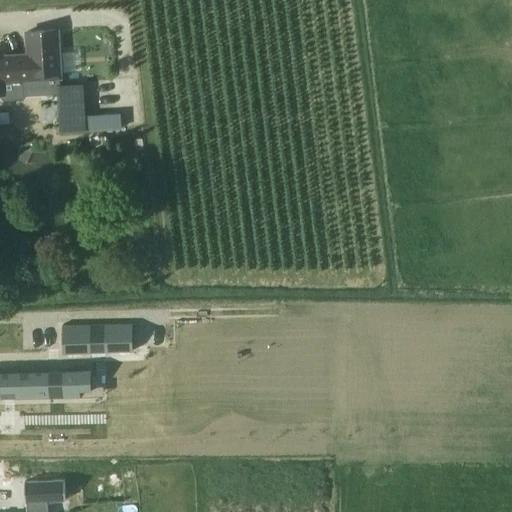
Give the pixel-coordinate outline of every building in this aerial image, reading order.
[(36,92),(36,96),(57,94),(58,107),(84,106),(82,79),(62,80),(59,29),(25,31),(27,57),(0,58),(0,96),(4,102),(23,101),(26,96),(26,93),(36,92)] [(120,130),(119,114),(102,115),(103,131),(120,130)] [(104,324),(105,352),(133,351),(132,323),(104,324)] [(83,324),(55,325),(55,349),(83,348),(83,324)] [(57,368),(58,396),(77,395),(76,386),(83,386),(82,367),(57,368)] [(0,388),(10,389),(10,395),(9,395),(9,397),(44,396),(44,368),(0,369),(0,388)] [(123,407),(72,409),(73,442),(124,440),(123,407)] [(26,511),(48,511),(48,501),(67,500),(66,480),(25,482),(26,511)]
